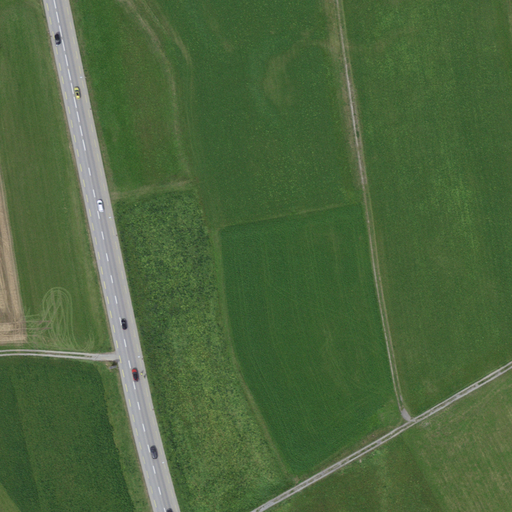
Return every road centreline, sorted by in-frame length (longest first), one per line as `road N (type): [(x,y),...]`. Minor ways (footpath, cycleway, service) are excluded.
road 1 (primary): [(165,511),(54,0)]
road 2 (track): [(409,420),(342,0)]
road 3 (track): [(251,511),(511,367)]
road 4 (track): [(129,356),(0,354)]
